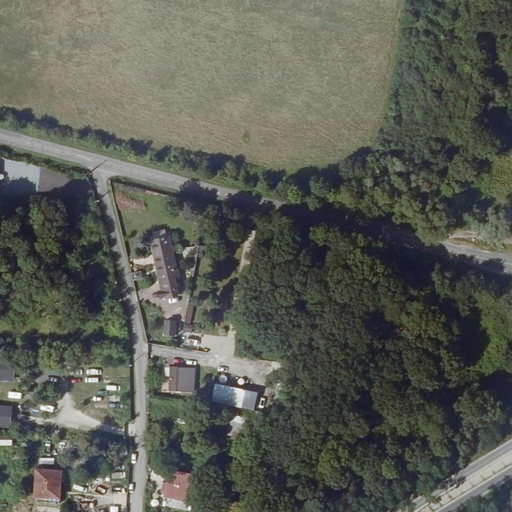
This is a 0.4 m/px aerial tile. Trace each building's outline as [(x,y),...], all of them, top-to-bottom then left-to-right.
[(0,178),(14,178),(13,159),(0,159),(0,178)] [(172,253),(155,257),(161,282),(162,282),(166,298),(180,295),(176,278),(178,278),(172,253)] [(165,319),(163,335),(175,336),(177,320),(165,319)] [(0,360),(0,379),(14,380),(14,361),(0,360)] [(194,368),(171,367),(170,390),(193,391),(194,368)] [(213,383),(211,402),(242,406),(244,387),(213,383)] [(285,413),(288,400),(274,398),(272,411),(285,413)] [(0,425),(11,426),(11,404),(0,403),(0,425)] [(232,418),(220,416),(216,434),(228,437),(232,418)] [(60,504),(61,471),(37,469),(35,498),(45,498),(45,503),(60,504)] [(173,470),(170,485),(172,485),(185,488),(191,489),(194,474),(173,470)] [(172,485),(171,493),(183,495),(185,488),(172,485)] [(114,504),(125,504),(124,492),(113,493),(114,504)]
